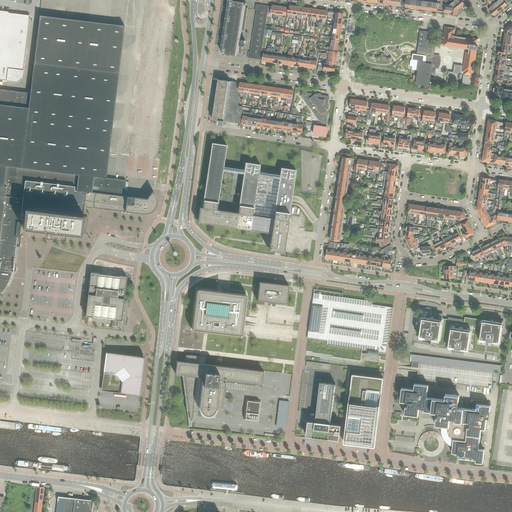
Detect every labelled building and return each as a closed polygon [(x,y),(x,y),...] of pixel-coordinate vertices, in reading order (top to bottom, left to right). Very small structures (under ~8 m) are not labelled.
[(224,45),(223,53),(222,53),(222,54),(223,54),(222,55),(223,55),(225,54),(236,56),(236,53),(238,54),(239,50),(241,50),(242,51),(242,52),(242,53),(242,54),(243,54),(242,53),(242,52),(242,51),(242,50),(242,48),(242,47),(242,46),(245,46),(245,41),(243,40),(248,8),(245,8),(246,5),(245,5),(245,6),(244,5),(244,3),(233,1),(231,0),(230,0),(231,1),(230,0),(230,1),(231,1),(229,9),(229,10),(228,18),(227,18),(228,19),(227,27),(226,27),(227,27),(225,36),(224,45),(223,45),(224,45)] [(433,11),(437,12),(437,11),(440,12),(441,5),(441,3),(438,3),(438,2),(435,2),(435,0),(432,0),(433,2),(432,10),(433,11)] [(452,0),(449,0),(451,3),(449,5),(452,8),(452,11),(457,11),(457,8),(459,7),(454,1),(452,0)] [(492,0),(493,1),(491,3),(499,12),(502,9),(502,8),(495,0),(492,0)] [(507,5),(505,3),(502,0),(499,0),(498,0),(495,0),(502,8),(503,7),(504,8),(507,5)] [(499,12),(491,3),(489,1),(488,3),(491,7),(488,9),(494,16),(497,13),(498,12),(499,12)] [(444,10),(444,12),(450,13),(450,14),(456,15),(457,11),(452,11),(452,8),(449,5),(448,5),(445,5),(444,10)] [(0,79),(17,82),(22,77),(29,17),(0,13),(0,79)] [(1,293),(1,294),(2,292),(3,291),(4,289),(5,288),(6,287),(6,285),(8,282),(9,281),(9,279),(10,278),(11,275),(11,274),(12,272),(13,272),(14,271),(15,271),(15,270),(16,269),(16,268),(15,267),(14,266),(13,265),(15,250),(17,237),(19,237),(21,222),(19,222),(19,219),(21,219),(25,178),(74,185),(74,190),(94,193),(95,192),(124,196),(126,180),(106,178),(119,73),(124,26),(39,16),(30,93),(0,89),(0,291),(2,292),(1,293)] [(440,41),(440,46),(445,46),(445,45),(448,46),(447,48),(449,49),(452,50),(455,50),(458,50),(458,47),(469,49),(468,53),(465,53),(466,53),(463,71),(461,71),(462,66),(455,65),(454,72),(454,73),(449,72),(448,81),(456,82),(457,73),(464,74),(463,75),(464,75),(463,83),(470,84),(470,83),(471,80),(471,77),(467,76),(467,75),(472,76),(472,73),(473,73),(476,50),(477,50),(478,47),(478,46),(478,45),(478,43),(479,39),(477,39),(454,36),(454,35),(454,29),(453,29),(453,28),(447,27),(447,28),(446,28),(445,28),(445,34),(443,34),(442,40),(440,40),(440,41)] [(410,60),(410,66),(415,67),(415,69),(418,70),(417,78),(416,84),(429,86),(430,79),(430,77),(434,77),(435,70),(436,68),(438,68),(439,66),(440,63),(440,61),(440,58),(440,56),(434,55),(435,46),(434,46),(431,46),(433,30),(429,30),(430,30),(429,32),(424,31),(422,46),(418,46),(417,54),(415,54),(413,53),(412,60),(410,60)] [(231,81),(220,80),(219,80),(216,100),(215,99),(213,107),(215,107),(213,119),(220,120),(219,124),(224,125),(224,121),(240,123),(243,106),(239,106),(236,82),(236,81),(231,80),(231,81)] [(494,86),(492,95),(494,95),(494,96),(499,97),(501,86),(501,85),(501,82),(495,81),(494,86)] [(302,92),(301,97),(321,123),(320,126),(317,126),(315,125),(313,134),(316,135),(325,136),(326,136),(327,127),(326,127),(328,114),(326,111),(327,110),(328,109),(329,108),(329,107),(329,106),(329,105),(328,104),(329,99),(329,98),(329,99),(328,99),(327,97),(327,96),(322,95),(321,94),(320,94),(319,93),(318,93),(317,94),(316,94),(313,96),(311,94),(302,92)] [(368,110),(368,115),(367,120),(371,120),(372,114),(375,114),(377,103),(373,102),(372,103),(371,103),(371,106),(370,111),(368,110)] [(375,114),(374,124),(377,124),(378,112),(382,113),(383,106),(384,104),(379,103),(378,104),(377,104),(377,103),(375,114)] [(383,106),(382,113),(385,113),(386,113),(385,121),(389,122),(389,121),(390,116),(391,113),(390,113),(388,112),(389,108),(390,106),(388,106),(389,104),(384,104),(383,106)] [(390,116),(389,121),(394,122),(395,117),(397,117),(398,116),(399,106),(393,105),(393,106),(393,108),(392,116),(390,116)] [(413,118),(414,108),(408,107),(407,113),(408,113),(407,116),(405,116),(405,118),(404,124),(404,125),(408,126),(409,119),(413,120),(413,118)] [(351,140),(353,123),(353,124),(350,123),(347,123),(346,132),(345,132),(345,135),(345,137),(346,137),(346,138),(350,139),(350,140),(351,140)] [(365,136),(366,131),(367,130),(368,130),(369,125),(365,125),(365,127),(366,128),(363,130),(361,130),(360,132),(358,131),(356,141),(361,142),(361,141),(362,141),(362,138),(363,135),(365,136)] [(413,132),(411,131),(411,135),(408,135),(408,138),(405,138),(403,148),(406,148),(406,149),(409,149),(410,145),(409,145),(410,141),(412,141),(413,132)] [(440,144),(439,153),(445,154),(445,152),(446,142),(448,143),(449,138),(445,137),(444,141),(443,141),(443,144),(440,144)] [(461,147),(459,156),(465,157),(466,153),(465,153),(466,152),(466,151),(467,141),(462,140),(461,143),(464,143),(464,145),(463,147),(461,147)] [(245,162),(244,170),(223,167),(227,145),(212,143),(203,201),(202,208),(200,207),(197,222),(268,233),(271,233),(269,245),(268,250),(279,251),(283,252),(284,247),(290,205),(291,204),(291,202),(291,198),(292,195),(296,170),(281,168),(279,175),(259,172),(260,165),(245,162)] [(338,182),(338,183),(338,184),(347,186),(347,185),(351,161),(351,158),(343,157),(342,157),(342,159),(341,158),(341,159),(341,161),(341,162),(341,166),(340,166),(340,167),(340,168),(340,169),(340,172),(339,172),(339,173),(339,174),(339,175),(339,179),(338,179),(338,180),(338,182)] [(74,190),(74,185),(25,178),(21,219),(23,220),(22,228),(81,235),(83,219),(84,215),(83,215),(84,207),(93,208),(94,193),(74,190)] [(334,209),(333,210),(334,210),(334,212),(343,214),(343,213),(347,186),(338,184),(338,185),(338,186),(337,186),(337,187),(337,189),(337,190),(337,194),(336,194),(336,195),(336,196),(335,197),(336,197),(336,200),(335,200),(335,201),(335,202),(335,203),(335,207),(334,207),(334,208),(334,209)] [(94,193),(93,208),(118,211),(118,210),(144,213),(145,213),(146,213),(147,212),(149,212),(150,211),(151,211),(151,210),(152,210),(153,209),(154,208),(154,207),(155,206),(155,205),(155,204),(155,203),(155,202),(155,201),(155,200),(155,199),(155,198),(155,197),(151,193),(153,191),(153,190),(146,199),(124,196),(95,192),(94,193)] [(477,209),(478,210),(487,205),(487,201),(478,199),(478,204),(478,205),(477,205),(477,206),(478,206),(477,209)] [(416,205),(409,204),(406,223),(413,224),(413,221),(409,220),(411,213),(414,214),(413,217),(414,217),(416,205)] [(487,210),(485,208),(489,207),(488,205),(488,206),(486,205),(487,205),(478,210),(477,210),(478,210),(478,211),(479,214),(487,210)] [(492,208),(491,208),(493,211),(491,212),(491,211),(488,213),(487,210),(479,214),(481,217),(482,218),(481,218),(482,219),(489,215),(492,213),(494,212),(494,211),(495,208),(495,207),(494,207),(492,208)] [(462,220),(461,220),(466,218),(466,217),(465,217),(465,216),(463,212),(461,212),(461,211),(456,211),(455,219),(456,219),(458,219),(459,222),(462,220)] [(329,237),(329,238),(330,238),(330,240),(339,241),(343,214),(334,212),(334,213),(334,214),(333,214),(333,215),(333,217),(332,218),(333,218),(332,221),(332,222),(332,224),(331,224),(331,225),(332,225),(332,228),(331,227),(331,228),(331,230),(330,231),(331,231),(330,235),(330,236),(330,237),(329,237)] [(391,215),(374,212),(374,215),(381,216),(381,219),(390,220),(391,216),(390,216),(391,215)] [(482,219),(484,223),(493,219),(493,217),(492,217),(490,218),(489,215),(482,219)] [(484,223),(486,227),(490,225),(490,226),(494,224),(493,224),(495,223),(494,221),(496,220),(496,219),(496,215),(492,217),(493,217),(493,219),(484,223)] [(374,219),(374,221),(378,222),(380,223),(380,226),(389,227),(390,223),(389,223),(390,221),(374,219)] [(465,238),(473,233),(472,231),(467,221),(461,224),(462,225),(465,231),(462,233),(464,237),(465,238)] [(456,242),(461,240),(458,232),(455,233),(454,232),(451,228),(450,229),(453,234),(456,242)] [(445,230),(444,230),(443,231),(445,235),(444,235),(446,238),(443,239),(447,247),(452,244),(445,231),(445,230)] [(447,230),(445,231),(452,244),(456,242),(453,234),(450,236),(447,230)] [(413,232),(405,231),(404,234),(405,235),(405,236),(404,236),(404,237),(405,237),(406,240),(414,237),(413,235),(413,232)] [(414,237),(406,240),(408,244),(408,243),(409,244),(422,238),(421,236),(417,238),(415,239),(414,237)] [(503,244),(507,245),(508,236),(504,236),(500,238),(501,240),(503,244)] [(422,238),(409,244),(409,246),(410,249),(411,249),(417,246),(416,246),(418,245),(417,243),(426,239),(425,237),(422,238)] [(439,237),(436,238),(437,240),(441,249),(443,249),(446,248),(446,247),(443,240),(440,241),(439,237)] [(376,239),(375,242),(379,242),(382,247),(388,244),(390,243),(388,239),(388,240),(387,239),(387,238),(378,240),(376,239)] [(436,243),(433,245),(437,252),(441,250),(441,249),(437,240),(436,238),(434,239),(434,240),(436,243)] [(503,247),(500,241),(499,239),(499,238),(495,240),(496,240),(494,241),(501,254),(503,253),(500,248),(503,247)] [(431,239),(428,241),(431,246),(433,249),(435,253),(437,252),(433,245),(431,239)] [(493,241),(490,243),(494,251),(496,250),(500,257),(501,260),(503,259),(502,256),(501,254),(494,241),(493,241)] [(327,250),(326,258),(327,258),(327,259),(331,260),(331,259),(332,259),(334,248),(334,245),(335,242),(329,242),(329,245),(328,244),(328,247),(332,248),(331,250),(327,250)] [(487,245),(486,245),(492,259),(494,258),(491,252),(494,251),(490,243),(487,244),(487,245)] [(484,245),(481,247),(482,250),(485,256),(488,254),(490,260),(492,259),(486,245),(485,246),(484,245)] [(387,259),(388,252),(393,250),(392,247),(386,250),(385,251),(385,255),(383,267),(385,267),(385,268),(389,268),(390,268),(391,259),(387,259)] [(477,250),(476,250),(481,261),(482,262),(484,261),(482,257),(484,256),(481,250),(480,248),(477,249),(477,250)] [(472,254),(469,256),(471,258),(472,261),(475,260),(477,259),(478,259),(479,262),(481,261),(476,250),(475,251),(474,250),(471,252),(472,254)] [(355,263),(357,263),(359,252),(356,251),(356,254),(352,253),(350,263),(355,263)] [(378,257),(377,266),(381,267),(383,267),(385,255),(382,255),(382,258),(378,257)] [(122,320),(126,280),(127,277),(119,276),(119,278),(98,275),(98,274),(98,273),(91,272),(90,272),(90,273),(90,274),(85,316),(88,316),(93,317),(93,316),(114,319),(121,320),(122,320)] [(289,285),(259,282),(257,300),(286,304),(289,285)] [(247,297),(247,296),(247,295),(246,295),(246,294),(245,294),(222,291),(198,288),(197,288),(197,289),(196,289),(196,290),(191,328),(191,329),(191,330),(192,330),(193,331),(239,336),(240,336),(241,336),(242,336),(242,335),(243,334),(247,297)] [(362,350),(361,353),(386,357),(387,346),(388,342),(388,339),(393,308),(372,304),(373,301),(342,297),(343,293),(314,289),(307,338),(327,341),(327,345),(362,350)] [(422,317),(419,337),(432,339),(431,343),(431,344),(448,346),(448,347),(455,348),(454,350),(461,351),(461,349),(468,350),(468,349),(495,353),(497,354),(499,342),(500,342),(503,323),(496,322),(496,320),(490,319),(489,321),(488,321),(482,320),(482,321),(465,318),(464,324),(463,324),(463,322),(463,321),(463,320),(448,317),(448,319),(447,319),(447,321),(441,321),(442,315),(439,314),(436,314),(434,313),(424,312),(423,317),(422,317)] [(140,395),(144,357),(131,355),(106,352),(101,391),(140,395)] [(175,373),(175,374),(176,374),(182,375),(184,375),(186,389),(184,389),(187,411),(189,426),(191,427),(194,405),(199,405),(199,406),(200,406),(200,407),(200,408),(200,410),(201,411),(202,412),(202,413),(203,413),(204,414),(205,414),(207,415),(208,415),(209,414),(210,414),(211,414),(212,413),(213,412),(214,411),(214,410),(215,409),(215,408),(222,409),(225,388),(225,384),(225,383),(223,383),(224,380),(232,381),(261,384),(263,385),(263,384),(262,384),(263,372),(265,372),(265,371),(205,364),(204,364),(199,363),(199,357),(194,356),(193,356),(193,355),(186,355),(188,356),(186,362),(184,362),(176,361),(175,373)] [(411,356),(410,362),(502,373),(503,367),(411,356)] [(306,361),(306,367),(329,370),(329,364),(306,361)] [(494,372),(419,363),(418,368),(418,370),(418,373),(418,374),(417,380),(471,386),(492,389),(494,372)] [(344,443),(375,447),(383,378),(353,374),(344,443)] [(335,384),(320,382),(315,422),(308,421),(306,436),(339,440),(341,425),(331,424),(335,384)] [(402,388),(400,402),(406,402),(405,402),(408,403),(407,407),(405,407),(404,415),(418,416),(419,408),(424,409),(423,411),(436,413),(439,413),(438,418),(436,418),(436,423),(435,425),(442,426),(448,426),(448,428),(448,429),(448,430),(448,431),(448,432),(448,433),(449,434),(449,435),(450,436),(451,437),(452,438),(453,439),(453,446),(452,453),(458,454),(460,454),(459,458),(464,459),(476,460),(475,463),(483,463),(484,450),(479,449),(480,442),(481,429),(485,429),(487,418),(489,419),(490,411),(490,406),(487,405),(477,404),(476,410),(458,408),(459,401),(460,395),(445,394),(445,400),(427,397),(428,391),(428,388),(429,385),(414,383),(414,389),(402,388)] [(261,401),(246,399),(244,420),(258,422),(261,401)] [(281,401),(278,427),(283,427),(286,428),(289,402),(286,401),(284,401),(283,401),(281,401)] [(211,489),(238,492),(239,484),(212,481),(211,489)] [(40,511),(44,488),(36,487),(33,511),(40,511)] [(90,511),(91,511),(92,511),(91,511),(92,506),(92,501),(93,501),(80,499),(80,497),(76,497),(76,499),(58,497),(56,511),(90,511)]
